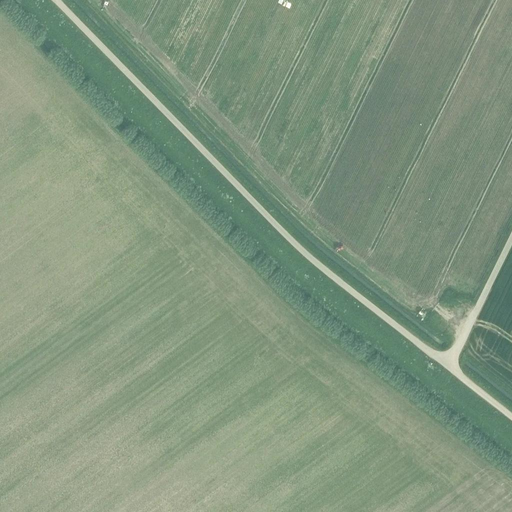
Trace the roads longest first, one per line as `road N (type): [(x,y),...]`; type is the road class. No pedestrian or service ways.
road 1 (unclassified): [(448,367),(311,260),(55,0)]
road 2 (unclassified): [(448,367),(511,239)]
